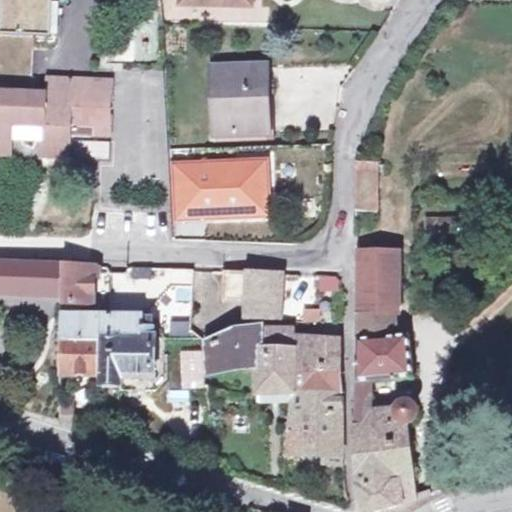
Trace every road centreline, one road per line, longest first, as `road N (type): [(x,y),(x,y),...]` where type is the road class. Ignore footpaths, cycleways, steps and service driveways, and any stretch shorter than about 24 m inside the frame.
road 1 (residential): [(85,247),(341,257),(351,119),(431,0)]
road 2 (tertiary): [(302,511),(0,420)]
